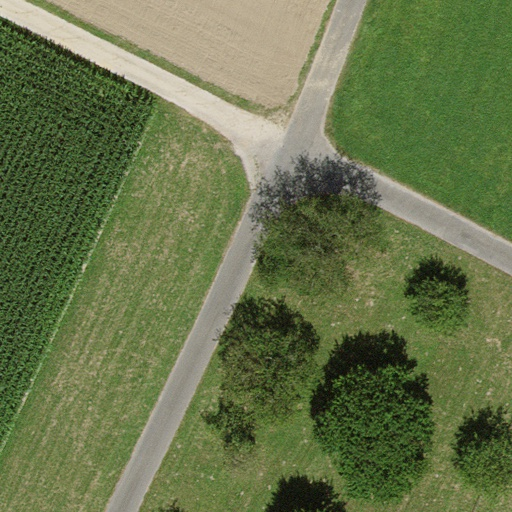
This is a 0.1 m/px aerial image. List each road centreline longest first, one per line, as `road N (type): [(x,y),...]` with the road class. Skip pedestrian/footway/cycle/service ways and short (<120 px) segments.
road 1 (unclassified): [(343,0),(291,136),(111,511)]
road 2 (track): [(25,0),(291,136)]
road 3 (track): [(511,251),(291,136)]
